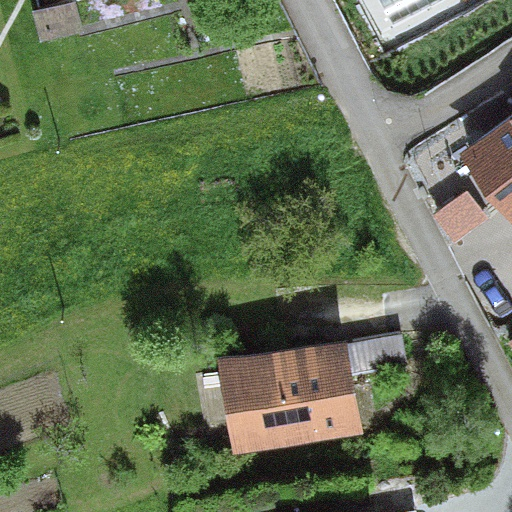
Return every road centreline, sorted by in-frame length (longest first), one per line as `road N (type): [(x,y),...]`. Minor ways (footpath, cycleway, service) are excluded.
road 1 (residential): [(376,141),(511,408)]
road 2 (residential): [(376,141),(511,56)]
road 3 (residential): [(305,0),(376,141)]
